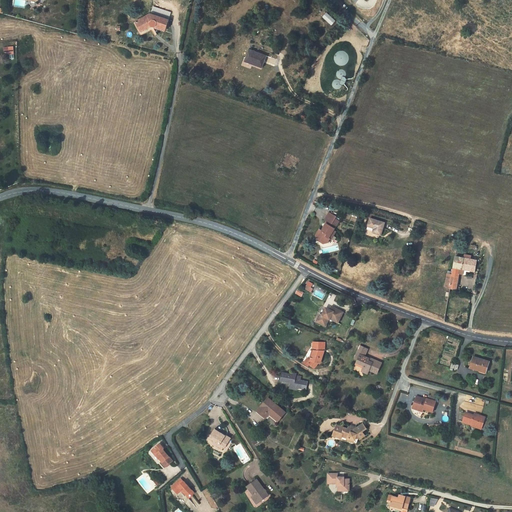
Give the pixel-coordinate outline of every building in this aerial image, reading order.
[(151,13),(136,21),(140,30),(148,26),(150,27),(151,28),(153,28),(154,27),(155,27),(156,26),(166,29),(169,20),(171,12),(154,7),(152,14),(151,13)] [(332,26),(337,21),(327,12),(322,17),(332,26)] [(165,32),(166,29),(156,26),(155,27),(154,27),(153,28),(151,28),(150,27),(148,26),(140,30),(136,21),(134,23),(140,35),(154,28),(155,28),(165,32)] [(248,48),(244,60),(260,66),(264,54),(248,48)] [(338,210),(331,205),(326,212),(329,214),(324,223),(322,222),(317,229),(318,233),(325,237),(328,236),(331,233),(332,233),(337,226),(334,224),(341,215),(337,212),(338,210)] [(370,222),(368,229),(374,230),(372,235),(382,238),(385,227),(370,222)] [(449,288),(448,289),(459,291),(460,288),(457,288),(460,275),(463,276),(464,270),(476,272),(477,262),(467,260),(467,258),(465,258),(465,260),(456,258),(452,273),(450,272),(450,274),(452,274),(451,275),(446,274),(444,287),(449,288)] [(343,312),(331,306),(330,308),(328,308),(325,307),(321,314),(319,313),(315,321),(324,325),(328,318),(329,319),(330,318),(338,322),(343,312)] [(325,350),(325,344),(314,343),(314,349),(318,349),(317,352),(315,351),(311,361),(309,364),(314,368),(315,369),(319,364),(320,365),(325,352),(323,352),(323,349),(325,350)] [(360,347),(354,359),(357,360),(356,363),(363,367),(361,372),(367,375),(367,374),(369,370),(376,373),(380,365),(373,362),(373,363),(367,361),(368,360),(364,358),(367,350),(360,347)] [(313,370),(314,368),(309,364),(311,361),(315,351),(313,351),(310,360),(308,359),(305,363),(308,367),(309,366),(313,370)] [(488,362),(473,357),(469,368),(484,373),(488,362)] [(300,376),(281,371),(278,384),(295,389),(295,387),(296,385),(300,386),(301,381),(299,381),(300,376)] [(424,399),(416,396),(413,406),(419,408),(418,411),(422,413),(423,409),(432,412),(436,402),(427,399),(426,400),(424,399)] [(274,403),(263,415),(273,424),(276,421),(282,427),(290,418),(274,403)] [(471,415),(463,412),(460,421),(469,425),(470,423),(479,427),(483,417),(475,414),(475,415),(474,416),(471,415)] [(348,429),(340,426),(336,437),(341,439),(342,436),(349,438),(348,441),(354,442),(356,438),(358,440),(359,440),(365,436),(362,432),(367,428),(363,424),(355,430),(350,426),(348,429)] [(217,429),(210,439),(216,443),(215,446),(224,452),(232,439),(217,429)] [(265,442),(262,437),(255,441),(258,447),(265,442)] [(165,450),(161,445),(152,452),(156,457),(157,456),(160,459),(164,463),(163,465),(166,469),(174,463),(163,451),(165,450)] [(343,476),(333,476),(333,485),(342,485),(342,488),(347,488),(346,493),(354,493),(354,481),(349,481),(349,479),(343,479),(343,476)] [(256,480),(248,487),(254,495),(259,502),(268,495),(256,480)] [(182,481),(174,487),(177,491),(176,492),(179,496),(183,492),(190,500),(196,495),(185,483),(185,484),(182,481)] [(402,499),(392,497),(390,505),(393,506),(393,509),(404,511),(405,509),(410,511),(414,499),(402,496),(402,499)]
